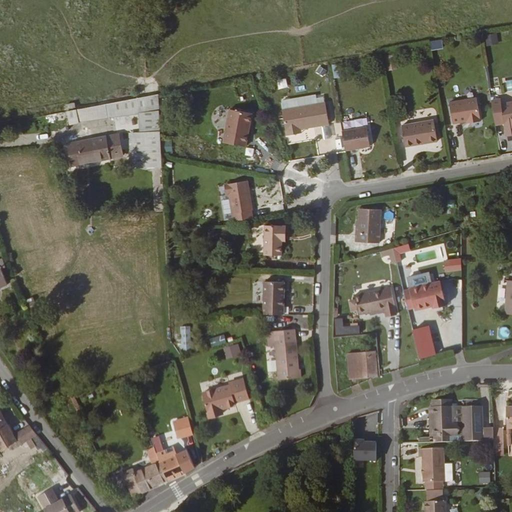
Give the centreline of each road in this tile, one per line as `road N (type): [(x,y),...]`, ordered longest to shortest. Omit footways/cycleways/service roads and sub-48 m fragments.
road 1 (residential): [(331,413),(327,199)]
road 2 (tertiary): [(144,511),(269,439),(331,413)]
road 3 (residential): [(511,163),(327,199)]
road 4 (residential): [(107,511),(0,366)]
road 5 (tertiary): [(389,393),(463,374),(511,372)]
